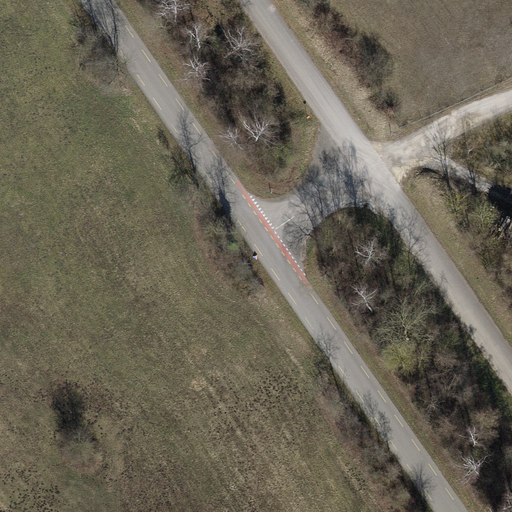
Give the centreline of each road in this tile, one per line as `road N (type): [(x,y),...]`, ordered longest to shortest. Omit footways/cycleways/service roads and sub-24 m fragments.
road 1 (unclassified): [(98,0),(451,511)]
road 2 (unclassified): [(511,372),(251,0)]
road 3 (track): [(511,100),(367,167)]
